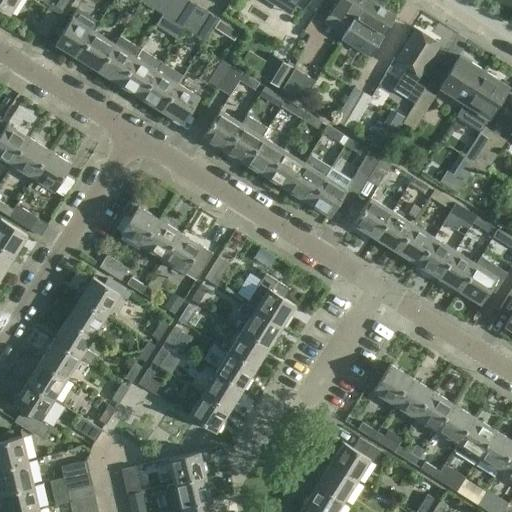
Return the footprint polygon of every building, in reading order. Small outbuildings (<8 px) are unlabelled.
[(17,0),(0,0),(0,9),(8,15),(17,0)] [(58,0),(55,7),(61,11),(68,0),(58,0)] [(156,0),(151,8),(162,14),(171,0),(156,0)] [(173,21),(186,0),(171,0),(162,14),(173,21)] [(188,0),(186,0),(173,21),(183,28),(197,5),(188,0)] [(288,0),(303,9),(309,0),(288,0)] [(343,34),(365,0),(337,0),(323,22),(343,34)] [(369,0),(365,0),(343,34),(341,38),(370,56),(395,16),(369,0)] [(194,34),(208,12),(197,5),(183,28),(194,34)] [(76,57),(93,30),(99,22),(77,8),(54,44),(76,57)] [(47,9),(34,30),(45,37),(58,16),(47,9)] [(208,12),(194,34),(205,41),(218,19),(208,12)] [(426,83),(418,78),(439,43),(414,27),(394,59),(406,66),(392,89),(414,103),(423,89),(426,83)] [(114,44),(93,30),(76,57),(97,71),(114,44)] [(97,71),(118,84),(140,49),(119,36),(114,44),(97,71)] [(118,84),(139,97),(156,70),(161,62),(140,49),(118,84)] [(464,102),(484,71),(458,55),(439,86),(464,102)] [(292,69),(271,56),(259,76),(279,89),(292,69)] [(218,88),(231,66),(221,59),(207,82),(218,88)] [(156,70),(139,97),(160,110),(177,83),(182,75),(161,62),(156,70)] [(231,66),(218,88),(229,95),(238,80),(259,93),(264,86),(246,75),(231,66)] [(294,68),(281,89),(302,102),(314,81),(294,68)] [(464,102),(456,116),(479,130),(487,117),(488,117),(508,86),(484,71),(464,102)] [(177,83),(160,110),(182,123),(199,97),(177,83)] [(264,86),(259,93),(274,103),(279,95),(264,86)] [(335,119),(352,128),(370,95),(354,86),(335,119)] [(434,96),(423,89),(414,103),(402,123),(413,130),(434,96)] [(296,116),(300,108),(285,99),(280,106),(296,116)] [(223,150),(240,123),(219,110),(202,136),(223,150)] [(301,119),(317,129),(322,122),(306,112),(301,119)] [(240,123),(223,150),(244,163),(261,136),(266,128),(245,115),(240,123)] [(384,150),(394,133),(378,123),(367,139),(384,150)] [(28,137),(6,124),(0,134),(0,159),(9,166),(9,167),(11,164),(28,137)] [(322,132),(338,142),(343,135),(327,125),(322,132)] [(473,167),(494,133),(483,126),(461,160),(473,167)] [(494,133),(473,167),(484,174),(505,140),(494,133)] [(282,149),(261,136),(244,163),(265,176),(282,149)] [(11,164),(33,178),(49,151),(28,137),(11,164)] [(344,145),(359,155),(364,148),(348,138),(344,145)] [(303,162),(282,149),(265,176),(286,189),(303,162)] [(49,151),(33,178),(54,191),(71,164),(49,151)] [(348,208),(366,180),(379,158),(369,151),(355,173),(356,173),(351,181),(346,189),(338,202),(348,208)] [(286,189),(308,203),(330,168),(309,154),(303,162),(286,189)] [(379,158),(366,180),(377,186),(390,164),(379,158)] [(330,168),(308,203),(329,216),(338,202),(351,181),(330,168)] [(427,187),(411,178),(407,184),(422,194),(427,187)] [(428,197),(444,207),(448,200),(433,191),(428,197)] [(374,237),(391,211),(369,197),(352,224),(374,237)] [(0,211),(8,217),(12,210),(0,202),(0,211)] [(450,210),(465,219),(469,213),(454,204),(450,210)] [(12,210),(8,217),(29,230),(37,218),(16,205),(12,210)] [(141,246),(158,220),(136,206),(119,232),(141,246)] [(412,224),(391,211),(374,237),(395,251),(412,224)] [(471,223),(486,232),(490,226),(475,217),(471,223)] [(0,248),(13,257),(26,235),(0,218),(0,248)] [(179,233),(158,220),(141,246),(162,259),(179,233)] [(433,237),(412,224),(395,251),(416,264),(433,237)] [(511,239),(496,229),(492,236),(507,245),(511,239)] [(162,259),(184,273),(195,280),(212,253),(179,233),(162,259)] [(416,264),(437,277),(454,250),(433,237),(416,264)] [(0,248),(0,276),(13,257),(0,248)] [(475,263),(454,250),(437,277),(458,290),(475,263)] [(127,269),(105,255),(98,267),(120,280),(127,269)] [(475,263),(458,290),(480,304),(489,289),(493,292),(506,273),(491,263),(480,256),(475,263)] [(215,286),(228,264),(217,257),(203,279),(215,286)] [(265,274),(246,304),(280,327),(294,305),(284,299),(290,290),(265,274)] [(145,286),(130,276),(125,284),(140,294),(145,286)] [(78,299),(105,316),(119,294),(92,277),(78,299)] [(198,304),(207,289),(200,284),(190,300),(198,304)] [(510,314),(504,325),(511,330),(511,287),(499,308),(510,314)] [(92,336),(105,316),(78,299),(65,320),(92,336)] [(247,319),(240,331),(267,348),(280,327),(246,304),(242,302),(237,312),(247,319)] [(185,325),(194,310),(187,305),(177,320),(185,325)] [(168,324),(161,319),(151,335),(158,339),(168,324)] [(65,320),(52,341),(78,357),(90,365),(96,356),(84,348),(92,336),(65,320)] [(174,326),(165,341),(172,345),(181,331),(174,326)] [(254,369),(267,348),(240,331),(227,352),(254,369)] [(52,341),(39,362),(66,378),(78,357),(52,341)] [(145,361),(154,346),(147,342),(138,356),(145,361)] [(160,348),(152,362),(159,366),(168,352),(160,348)] [(241,389),(254,369),(227,352),(214,372),(241,389)] [(39,362),(26,382),(53,399),(66,378),(39,362)] [(132,382),(133,380),(141,367),(134,363),(125,377),(132,382)] [(394,404),(411,378),(389,364),(372,391),(394,404)] [(138,383),(145,388),(154,373),(147,369),(138,383)] [(228,409),(241,389),(214,372),(201,393),(228,409)] [(431,391),(411,378),(394,404),(415,417),(431,391)] [(39,421),(53,399),(26,382),(12,404),(21,409),(39,421)] [(119,403),(128,388),(121,384),(112,398),(119,403)] [(415,417),(436,431),(452,404),(431,391),(415,417)] [(201,393),(188,415),(214,431),(228,409),(201,393)] [(106,424),(115,409),(108,404),(99,419),(106,424)] [(436,431),(457,444),(473,417),(452,404),(436,431)] [(49,426),(39,421),(21,409),(14,420),(42,437),(49,426)] [(95,441),(102,430),(80,416),(73,427),(95,441)] [(457,444),(478,457),(494,430),(473,417),(457,444)] [(376,432),(361,423),(356,430),(372,439),(376,432)] [(478,457),(499,470),(511,448),(511,441),(494,430),(478,457)] [(391,442),(382,436),(377,443),(393,453),(401,439),(395,435),(391,442)] [(0,466),(26,461),(20,436),(0,441),(0,466)] [(356,480),(369,459),(373,462),(380,451),(358,437),(352,448),(343,442),(329,463),(356,480)] [(511,448),(499,470),(511,478),(511,448)] [(418,459),(403,449),(398,456),(414,466),(418,459)] [(204,476),(198,451),(167,458),(173,483),(204,476)] [(0,492),(32,485),(26,461),(0,466),(0,492)] [(63,479),(89,473),(86,461),(60,467),(63,479)] [(329,463),(316,484),(343,501),(356,480),(329,463)] [(439,472),(424,463),(420,469),(435,479),(439,472)] [(121,470),(126,494),(140,491),(134,467),(121,470)] [(66,491),(91,485),(89,473),(63,479),(66,491)] [(460,485),(445,475),(440,483),(456,492),(460,485)] [(173,483),(179,507),(210,500),(204,476),(173,483)] [(313,511),(335,511),(343,501),(316,484),(303,505),(313,511)] [(0,492),(0,498),(3,511),(23,511),(38,509),(32,485),(0,492)] [(91,485),(66,491),(69,503),(94,497),(91,485)] [(481,498),(466,489),(462,496),(477,505),(481,498)] [(424,511),(432,500),(425,495),(416,511),(417,511),(424,511)] [(70,511),(84,511),(97,509),(94,497),(69,503),(70,511)] [(128,501),(130,511),(138,511),(136,499),(128,501)] [(179,507),(180,511),(212,511),(210,500),(179,507)] [(439,500),(431,511),(441,511),(446,505),(439,500)] [(502,511),(487,502),(483,509),(487,511),(502,511)]
